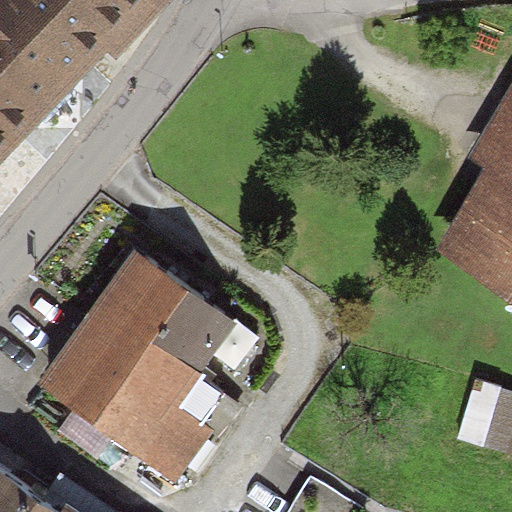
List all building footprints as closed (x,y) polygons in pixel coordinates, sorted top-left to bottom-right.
[(172,0),(0,0),(0,169),(103,58),(111,66),(172,0)] [(511,95),(472,164),(484,171),(433,260),(511,305),(511,95)] [(229,328),(135,261),(40,391),(169,484),(207,431),(172,406),(229,328)] [(511,457),(511,395),(473,383),(456,440),(511,457)] [(63,511),(0,472),(0,511),(63,511)] [(352,511),(355,509),(307,481),(288,511),(352,511)]
